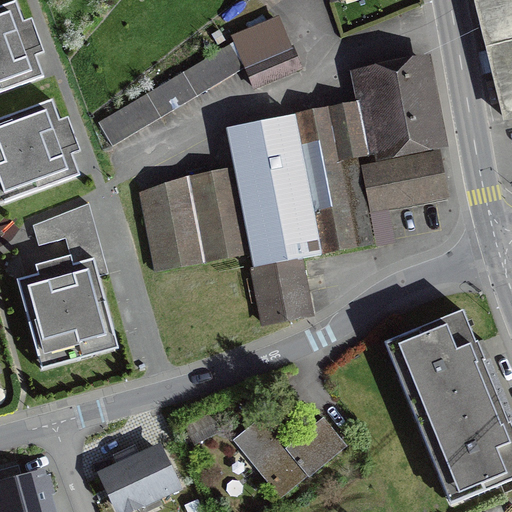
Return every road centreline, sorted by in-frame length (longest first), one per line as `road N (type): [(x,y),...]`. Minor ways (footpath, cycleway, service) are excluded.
road 1 (residential): [(492,249),(402,282),(335,331),(280,356),(54,423)]
road 2 (tertiary): [(447,0),(492,249)]
